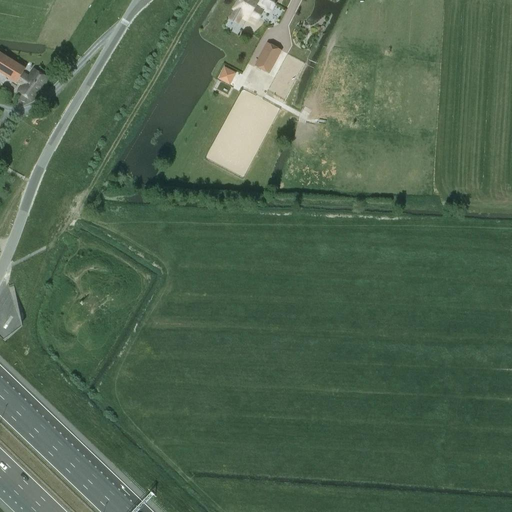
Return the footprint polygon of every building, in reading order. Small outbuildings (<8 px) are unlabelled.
[(240,0),(230,19),(242,26),(246,20),(255,25),(266,6),(273,10),(278,0),(240,0)] [(282,51),(267,44),(255,66),(270,73),(282,51)] [(0,72),(16,83),(17,82),(24,71),(26,69),(0,52),(0,72)] [(30,75),(24,71),(17,82),(23,85),(18,91),(32,101),(32,100),(47,78),(34,69),(30,75)] [(99,300),(89,290),(88,291),(87,293),(79,300),(77,303),(78,304),(88,314),(91,311),(99,303),(101,302),(99,300)]
